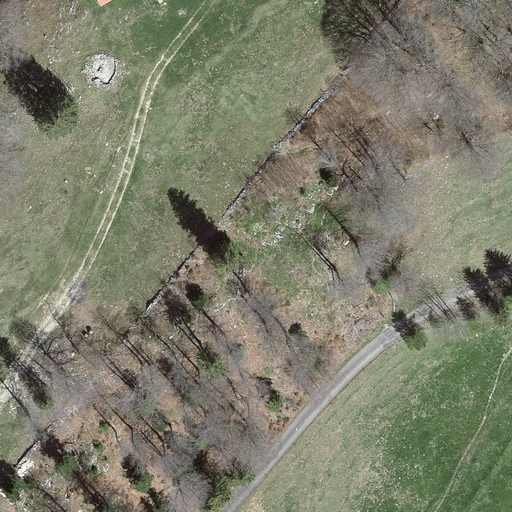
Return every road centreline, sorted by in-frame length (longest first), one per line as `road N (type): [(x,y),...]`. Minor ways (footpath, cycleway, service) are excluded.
road 1 (track): [(0,399),(102,232),(150,83),(178,38)]
road 2 (unclassified): [(511,272),(450,297),(375,346),(219,511)]
